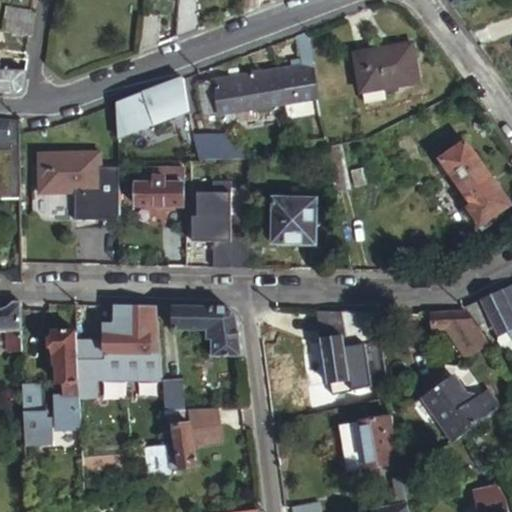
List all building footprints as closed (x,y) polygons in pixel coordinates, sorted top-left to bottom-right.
[(174,0),(173,41),(195,33),(191,0),(174,0)] [(238,0),(237,17),(255,10),(255,0),(238,0)] [(0,15),(0,28),(27,34),(31,9),(2,5),(0,15)] [(140,15),(135,56),(157,48),(158,15),(140,15)] [(307,44),(305,32),(294,36),(296,45),(307,44)] [(310,65),(307,44),(296,45),(299,67),(310,65)] [(354,60),(359,95),(383,92),(417,85),(411,48),(377,53),(377,56),(354,60)] [(260,49),(247,54),(248,59),(262,53),(260,49)] [(316,100),(310,65),(299,67),(278,71),(283,107),(316,100)] [(0,92),(15,93),(20,69),(0,67),(0,92)] [(283,107),(278,71),(250,76),(237,78),(226,80),(194,86),(200,120),(230,116),(252,113),(283,107)] [(237,78),(235,71),(225,73),(226,80),(237,78)] [(185,81),(112,100),(121,136),(194,117),(185,81)] [(383,92),(359,95),(361,105),(385,101),(383,92)] [(254,123),(252,113),(230,116),(232,126),(254,123)] [(3,138),(18,139),(18,129),(18,120),(4,120),(3,138)] [(191,139),(200,164),(242,164),(241,153),(227,139),(191,139)] [(437,159),(466,204),(493,187),(464,142),(437,159)] [(341,165),(336,145),(323,148),(328,167),(341,165)] [(99,191),(98,153),(38,154),(39,193),(99,191)] [(242,164),(200,164),(198,191),(240,188),(242,164)] [(346,191),(341,165),(328,167),(333,193),(346,191)] [(133,166),(121,166),(120,181),(132,181),(133,166)] [(183,185),(184,170),(149,167),(148,181),(137,181),(135,204),(182,207),(183,185)] [(347,170),(350,186),(361,184),(357,168),(347,170)] [(493,187),(466,204),(462,207),(474,225),(504,205),(493,187)] [(212,216),(211,266),(243,266),(246,192),(239,192),(239,197),(225,196),(224,216),(212,216)] [(314,195),(272,194),(270,241),(313,242),(314,195)] [(78,228),(78,256),(119,256),(119,228),(78,228)] [(511,319),(511,283),(498,290),(511,319)] [(495,335),(498,334),(507,329),(511,337),(511,319),(498,290),(478,300),(488,324),(495,335)] [(476,331),(488,324),(478,300),(460,308),(461,312),(476,331)] [(18,331),(18,303),(8,303),(7,305),(3,308),(0,308),(0,331),(3,332),(18,331)] [(81,304),(71,304),(72,318),(79,318),(81,310),(81,304)] [(152,305),(111,304),(112,322),(111,335),(103,335),(101,335),(101,342),(101,354),(120,354),(128,354),(146,354),(156,354),(152,305)] [(210,361),(240,355),(235,315),(222,307),(171,306),(170,333),(202,334),(203,343),(208,343),(210,361)] [(374,312),(372,310),(314,309),(323,383),(329,383),(331,397),(360,393),(362,404),(384,399),(381,380),(360,380),(360,378),(350,380),(347,362),(357,360),(361,360),(359,347),(354,348),(353,344),(377,340),(375,324),(374,312)] [(467,327),(459,312),(429,311),(429,326),(439,327),(467,327)] [(382,313),(374,312),(375,324),(384,324),(382,313)] [(111,335),(112,322),(106,323),(102,327),(103,335),(111,335)] [(375,324),(377,340),(387,338),(384,324),(375,324)] [(480,345),(467,327),(439,327),(461,358),(480,345)] [(74,345),(73,329),(49,331),(48,334),(46,337),(47,349),(49,352),(50,364),(52,365),(53,383),(59,383),(61,402),(56,403),(57,418),(77,417),(76,400),(74,345)] [(19,352),(18,331),(3,332),(2,352),(19,352)] [(493,340),(504,355),(510,350),(498,334),(495,335),(493,340)] [(101,342),(74,345),(76,400),(93,399),(91,367),(120,367),(120,354),(101,354),(101,342)] [(120,354),(120,367),(128,367),(128,354),(120,354)] [(157,372),(156,354),(146,354),(148,373),(157,372)] [(350,380),(360,378),(357,360),(347,362),(350,380)] [(453,441),(496,411),(484,394),(474,400),(473,404),(463,402),(448,380),(417,400),(437,429),(446,432),(453,441)] [(36,383),(20,384),(22,445),(52,443),(50,418),(38,419),(36,383)] [(161,412),(185,412),(184,383),(159,383),(161,412)] [(190,427),(188,412),(185,412),(161,412),(165,452),(167,468),(177,467),(178,471),(194,469),(192,447),(190,427)] [(220,425),(218,412),(188,412),(190,427),(220,425)] [(396,466),(393,442),(381,445),(377,421),(355,425),(355,427),(363,468),(364,472),(396,466)] [(222,444),(220,425),(190,427),(192,447),(222,444)] [(341,472),(363,468),(355,427),(333,431),(341,472)] [(446,432),(437,429),(447,445),(453,441),(446,432)] [(152,479),(168,477),(167,468),(165,452),(148,453),(152,479)] [(143,478),(152,479),(148,453),(142,454),(143,478)] [(103,492),(133,487),(131,477),(126,476),(125,472),(102,473),(103,492)] [(90,475),(79,476),(81,502),(101,500),(99,484),(91,484),(90,475)] [(23,480),(24,511),(35,511),(34,479),(23,480)] [(388,483),(391,505),(402,503),(398,481),(388,483)] [(506,511),(504,500),(496,489),(470,494),(473,511),(506,511)]
